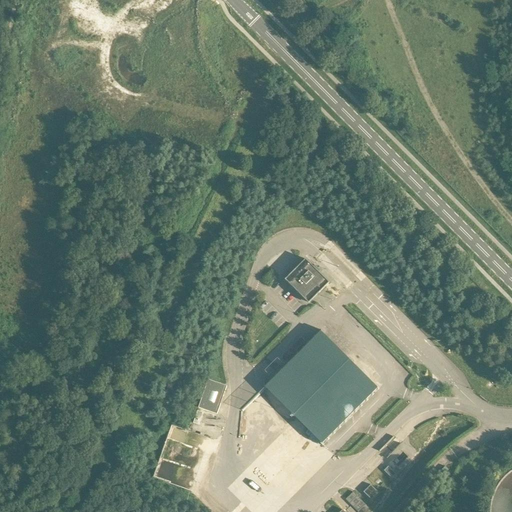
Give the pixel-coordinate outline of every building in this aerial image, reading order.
[(313,268),(305,260),(285,280),(309,304),(328,283),(318,273),(320,271),(315,266),(313,268)] [(217,415),(226,387),(208,380),(198,408),(217,415)] [(199,425),(203,413),(197,411),(193,423),(199,425)] [(391,479),(395,475),(388,467),(384,470),(391,479)] [(371,500),(378,493),(370,485),(363,492),(371,500)]
